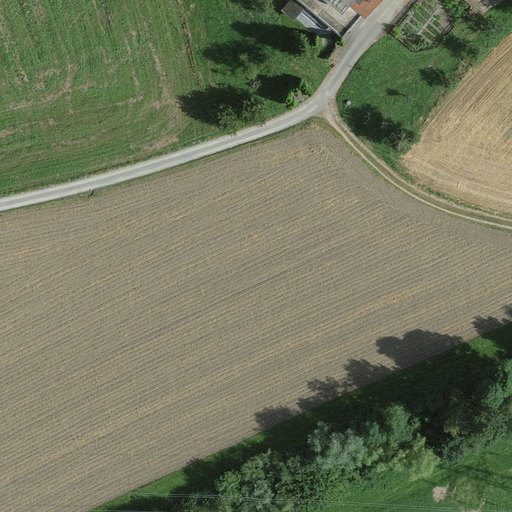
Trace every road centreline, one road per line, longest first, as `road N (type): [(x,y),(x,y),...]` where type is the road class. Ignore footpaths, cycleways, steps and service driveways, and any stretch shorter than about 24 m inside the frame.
road 1 (track): [(0,208),(64,195),(316,104)]
road 2 (track): [(316,104),(410,192),(511,226)]
road 3 (track): [(316,104),(389,0)]
